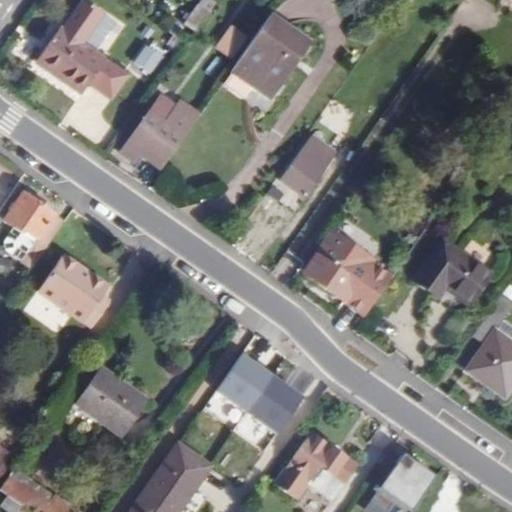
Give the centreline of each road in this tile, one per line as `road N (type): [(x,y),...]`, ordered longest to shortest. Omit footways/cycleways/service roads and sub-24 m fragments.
road 1 (residential): [(0,116),(283,314),(342,372),(511,486)]
road 2 (unknown): [(342,372),(239,511)]
road 3 (unknown): [(400,411),(329,511)]
